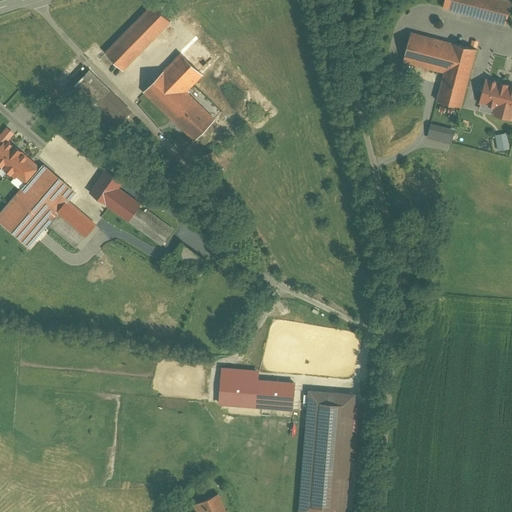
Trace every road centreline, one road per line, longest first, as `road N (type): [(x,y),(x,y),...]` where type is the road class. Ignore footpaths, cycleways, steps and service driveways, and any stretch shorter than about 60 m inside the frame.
road 1 (unknown): [(19,1),(145,170),(238,266),(232,199),(125,0)]
road 2 (residential): [(332,0),(400,274),(376,511)]
road 3 (unknown): [(508,68),(428,52),(422,0)]
